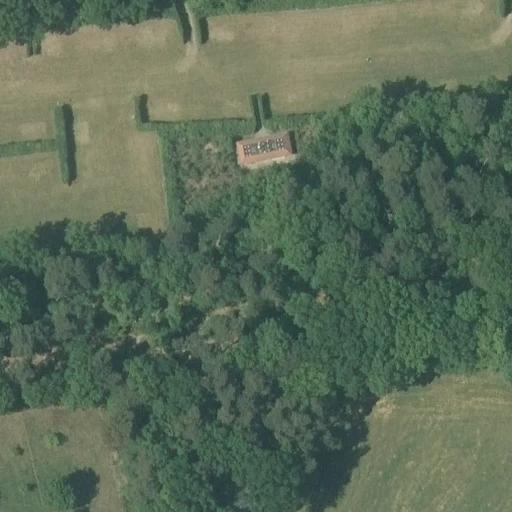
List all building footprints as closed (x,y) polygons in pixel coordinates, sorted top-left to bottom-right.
[(369,34),(389,32),(387,20),(367,22),(369,34)] [(316,27),(298,28),(300,54),(318,53),(316,27)] [(272,59),(271,31),(257,31),(258,59),(272,59)] [(222,64),(242,64),(243,34),(222,33),(222,64)] [(87,73),(105,72),(103,42),(85,43),(87,73)] [(419,117),(419,100),(404,100),(404,118),(419,117)] [(224,134),(223,107),(202,107),(203,135),(224,134)] [(185,136),(184,108),(165,108),(166,136),(185,136)] [(248,109),(234,110),(236,134),(249,133),(248,109)] [(38,133),(39,153),(58,152),(56,131),(38,133)] [(92,156),(110,154),(108,132),(90,134),(92,156)] [(90,156),(88,134),(76,135),(77,157),(90,156)] [(236,148),(240,170),(292,160),(288,137),(236,148)] [(7,157),(30,156),(30,142),(6,144),(7,157)] [(165,157),(136,163),(141,188),(169,182),(165,157)] [(44,190),(64,188),(62,166),(42,167),(44,190)] [(4,171),(5,201),(22,200),(21,171),(4,171)] [(107,184),(107,171),(80,171),(79,183),(107,184)] [(141,202),(168,201),(168,187),(140,188),(141,202)] [(127,226),(112,225),(111,250),(126,251),(127,226)] [(85,227),(69,230),(73,255),(89,253),(85,227)] [(140,233),(141,252),(160,251),(159,232),(140,233)]
